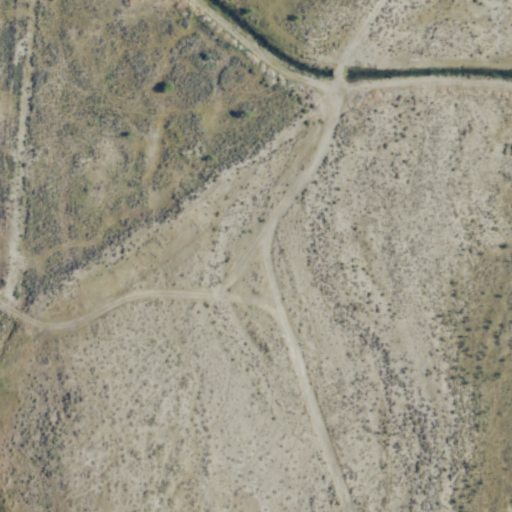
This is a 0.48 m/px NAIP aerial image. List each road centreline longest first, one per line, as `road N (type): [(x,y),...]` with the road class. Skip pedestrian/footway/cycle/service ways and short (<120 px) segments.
road 1 (track): [(511,91),(465,86),(338,95),(269,63),(190,0),(46,328),(151,298),(257,303),(288,320)]
road 2 (track): [(347,511),(271,264),(274,227),(321,152),(338,95),(389,0)]
